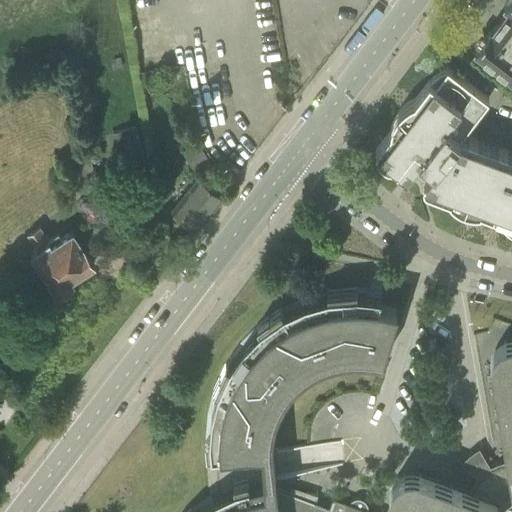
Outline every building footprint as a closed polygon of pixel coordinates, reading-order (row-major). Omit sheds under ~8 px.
[(511,0),(507,0),(503,5),(508,9),(491,30),(490,29),(484,36),(483,35),(477,42),(479,43),(474,50),(511,79),(511,0)] [(111,59),(114,68),(123,65),(121,57),(111,59)] [(460,102),(476,113),(488,97),(447,65),(443,67),(439,70),(436,72),(432,75),(429,78),(414,97),(408,100),(404,104),(399,108),(396,113),(393,118),(391,123),(389,129),(375,148),(375,152),(377,155),(379,158),(381,161),(384,163),(388,164),(392,164),(395,164),(407,172),(410,168),(460,102)] [(424,179),(461,132),(476,113),(460,102),(410,168),(424,179)] [(112,131),(107,132),(113,153),(141,146),(136,125),(133,126),(112,131)] [(511,150),(469,135),(461,132),(424,179),(423,180),(422,181),(422,182),(422,184),(423,185),(424,187),(425,188),(449,197),(448,197),(453,201),(457,205),(463,207),(468,209),(474,210),(480,209),(480,208),(503,217),(502,218),(507,222),(511,225),(511,150)] [(198,142),(182,152),(193,169),(209,159),(198,142)] [(75,167),(79,180),(95,176),(91,158),(80,161),(81,165),(75,167)] [(196,228),(223,195),(198,175),(171,208),(196,228)] [(93,261),(83,245),(72,229),(60,237),(58,232),(48,239),(39,225),(27,233),(36,247),(31,250),(39,263),(33,268),(41,279),(36,282),(46,297),(60,288),(64,289),(69,286),(69,282),(72,280),(70,276),(93,261)] [(345,354),(351,353),(356,353),(362,353),(367,353),(372,354),(380,356),(380,359),(382,360),(398,307),(380,303),(382,290),(356,288),(327,291),(303,297),(280,308),(256,326),(239,343),(225,364),(213,391),(207,415),(205,440),(206,455),(210,495),(190,509),(186,511),(375,511),(367,509),(367,508),(367,506),(367,504),(366,503),(366,502),(365,501),(363,499),(362,498),(360,498),(358,497),(356,497),(355,498),(353,498),(351,499),(350,500),(349,502),(333,496),(329,506),(315,501),(317,494),(307,491),(304,497),(277,487),(275,477),(272,447),(270,447),(270,444),(270,441),(270,435),(270,432),(271,426),(272,420),(273,415),(275,409),(277,404),(280,399),(281,397),(284,392),(287,388),(290,383),(294,379),(296,377),(300,373),(305,370),(309,367),(314,364),(319,361),(324,359),(329,357),(335,356),(340,354),(345,354)] [(511,511),(511,338),(511,339),(508,339),(505,340),(502,341),(499,343),(496,345),(494,348),(492,351),(491,353),(490,356),(490,359),(490,362),(490,365),(507,463),(505,463),(499,464),(494,466),(490,469),(479,457),(470,464),(480,477),(477,481),(474,486),(471,491),(471,493),(418,473),(414,472),(410,472),(406,472),(402,474),(398,476),(395,478),(392,482),(390,485),(389,489),(388,494),(389,498),(391,511),(511,511)]
